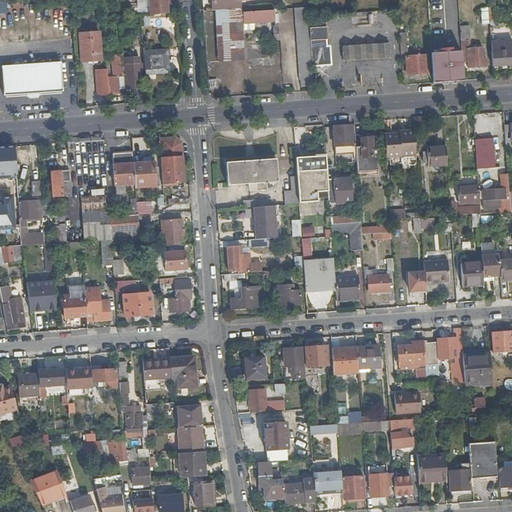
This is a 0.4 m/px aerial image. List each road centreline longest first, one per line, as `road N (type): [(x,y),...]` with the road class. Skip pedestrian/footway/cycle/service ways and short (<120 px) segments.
road 1 (secondary): [(197,116),(511,94)]
road 2 (residential): [(213,332),(511,311)]
road 3 (residential): [(213,332),(197,116)]
road 4 (residential): [(0,350),(213,332)]
road 5 (secondary): [(0,130),(197,116)]
road 6 (residential): [(243,511),(213,332)]
